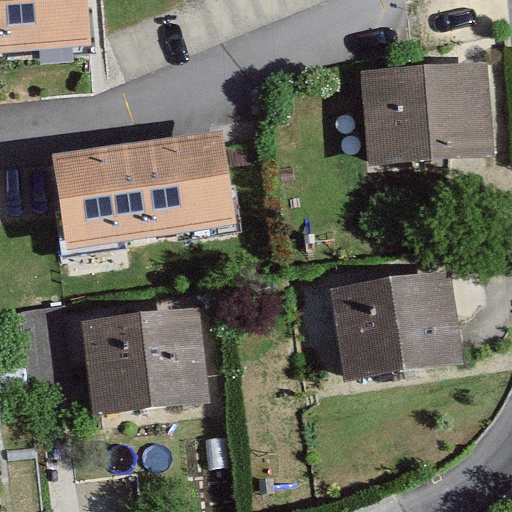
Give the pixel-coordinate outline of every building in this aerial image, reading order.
[(0,0),(0,62),(84,58),(80,0),(0,0)] [(493,68),(351,80),(360,178),(501,166),(493,68)] [(214,139),(43,168),(59,263),(230,235),(214,139)] [(457,373),(439,279),(321,300),(339,394),(457,373)] [(211,413),(198,315),(72,331),(85,429),(211,413)]
